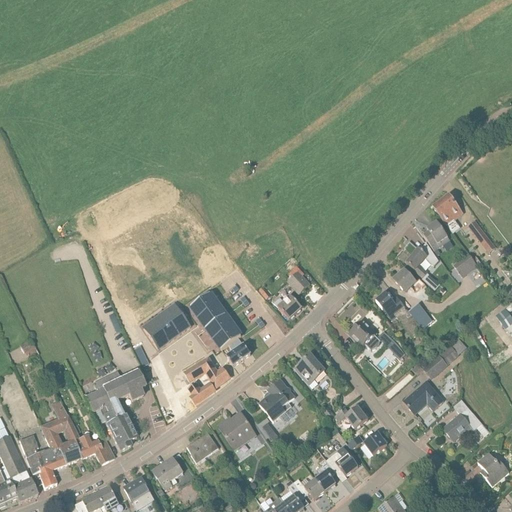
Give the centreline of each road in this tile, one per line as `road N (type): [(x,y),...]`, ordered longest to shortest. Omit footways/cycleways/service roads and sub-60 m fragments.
road 1 (secondary): [(25,511),(157,444),(309,322)]
road 2 (secondary): [(309,322),(454,161),(511,115)]
road 3 (residential): [(409,449),(309,322)]
